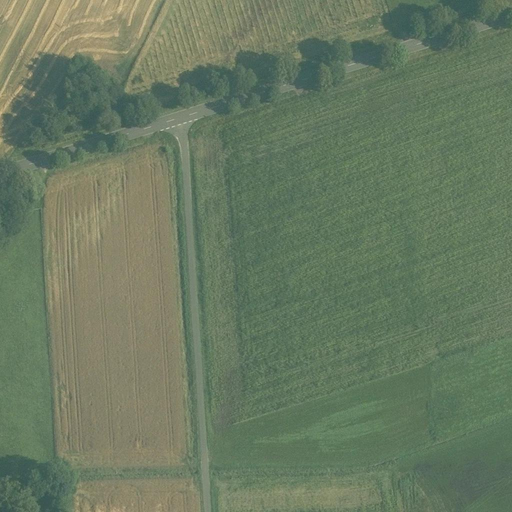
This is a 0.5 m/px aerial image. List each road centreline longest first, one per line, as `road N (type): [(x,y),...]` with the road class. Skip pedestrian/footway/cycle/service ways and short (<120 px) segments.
road 1 (unclassified): [(207,511),(179,117)]
road 2 (tertiary): [(179,117),(511,15)]
road 3 (tertiary): [(0,173),(179,117)]
